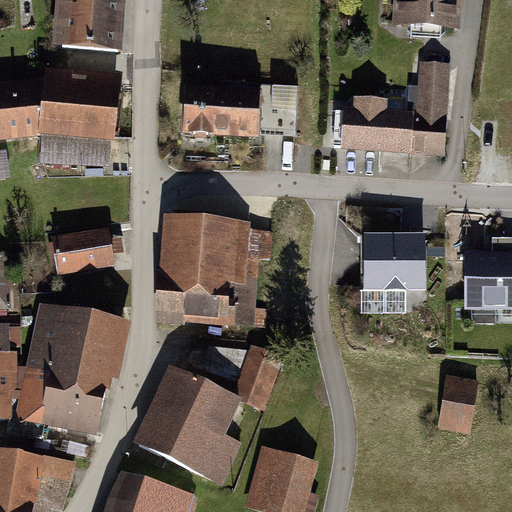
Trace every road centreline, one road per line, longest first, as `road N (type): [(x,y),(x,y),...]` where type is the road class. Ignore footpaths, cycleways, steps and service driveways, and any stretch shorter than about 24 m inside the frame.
road 1 (residential): [(78,511),(136,376),(155,0)]
road 2 (track): [(511,193),(147,185)]
